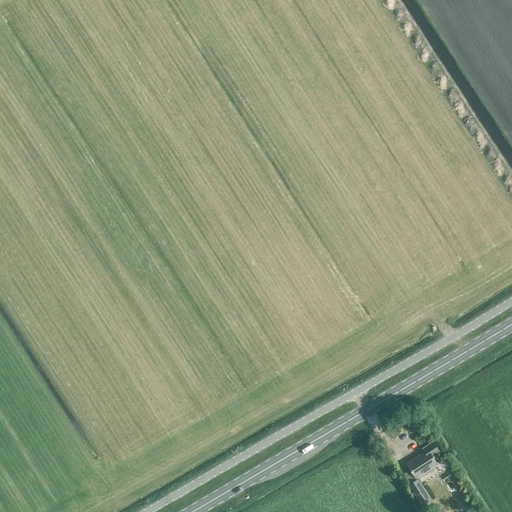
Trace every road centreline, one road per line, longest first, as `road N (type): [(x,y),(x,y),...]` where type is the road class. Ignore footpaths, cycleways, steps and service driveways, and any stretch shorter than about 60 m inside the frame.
road 1 (unclassified): [(148,511),(511,302)]
road 2 (primary): [(192,511),(511,324)]
